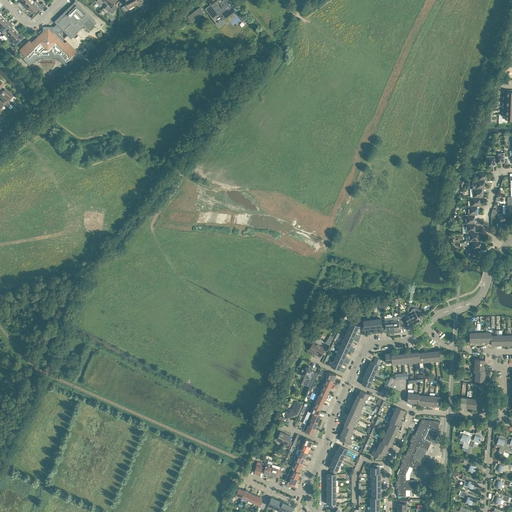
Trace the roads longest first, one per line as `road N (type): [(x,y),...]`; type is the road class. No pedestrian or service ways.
road 1 (unclassified): [(184,0),(0,143)]
road 2 (residential): [(498,417),(504,368),(492,368),(493,353),(441,343),(425,327)]
road 3 (residential): [(308,495),(348,381)]
